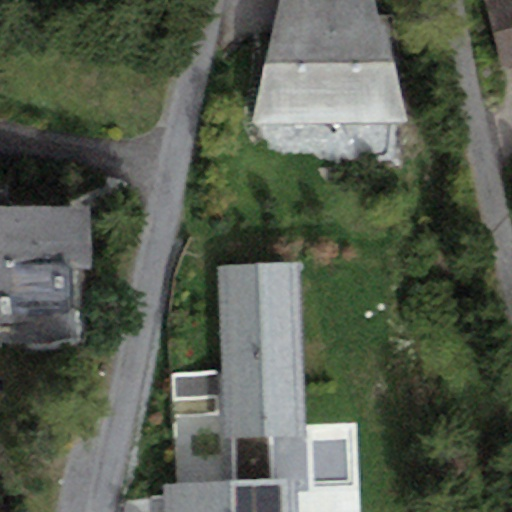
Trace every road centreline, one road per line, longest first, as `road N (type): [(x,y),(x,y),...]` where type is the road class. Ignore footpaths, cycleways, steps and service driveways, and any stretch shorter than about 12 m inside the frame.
road 1 (residential): [(83,511),(209,0)]
road 2 (residential): [(445,0),(511,280)]
